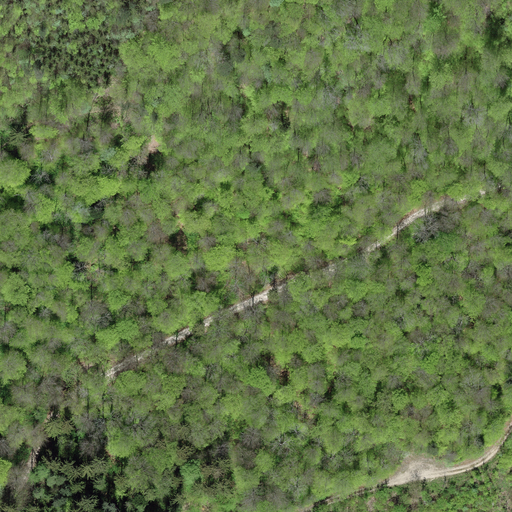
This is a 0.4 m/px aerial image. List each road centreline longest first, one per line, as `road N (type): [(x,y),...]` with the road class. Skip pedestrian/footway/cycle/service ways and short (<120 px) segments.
road 1 (unclassified): [(1,511),(49,421),(99,377),(349,259),(424,210),(511,180)]
road 2 (track): [(0,147),(75,115),(130,107),(226,0)]
road 3 (track): [(306,511),(355,492),(467,467),(511,425)]
